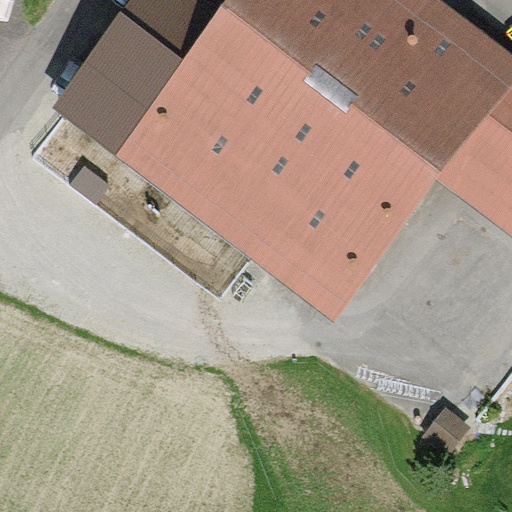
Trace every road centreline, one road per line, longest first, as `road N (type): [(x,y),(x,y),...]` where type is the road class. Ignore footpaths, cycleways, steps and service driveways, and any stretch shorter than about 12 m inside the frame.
road 1 (track): [(500,259),(471,302),(413,343),(350,347),(310,328),(15,105)]
road 2 (track): [(0,126),(93,0)]
